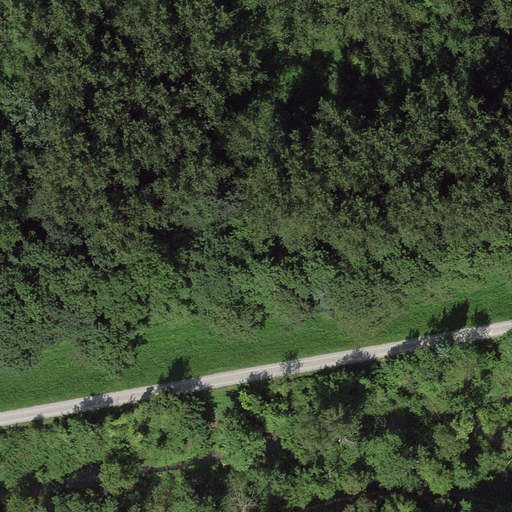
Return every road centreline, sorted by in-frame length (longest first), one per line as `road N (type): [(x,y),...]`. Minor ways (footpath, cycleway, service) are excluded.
road 1 (track): [(511,325),(0,418)]
road 2 (track): [(351,511),(410,495),(459,494),(510,511)]
